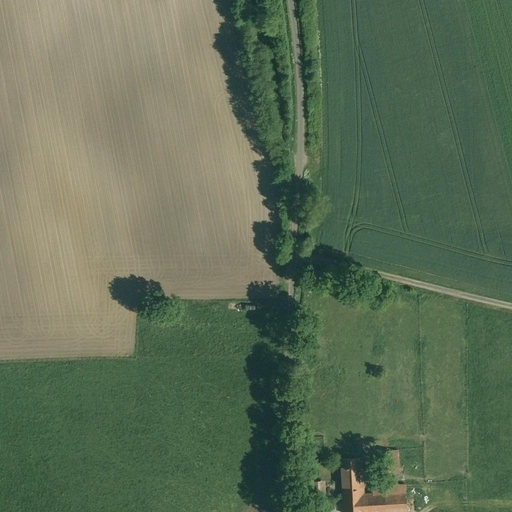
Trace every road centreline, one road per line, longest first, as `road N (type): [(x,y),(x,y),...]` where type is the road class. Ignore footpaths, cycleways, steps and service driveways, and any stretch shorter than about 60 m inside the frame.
road 1 (unclassified): [(281,511),(301,134),(292,0)]
road 2 (track): [(511,309),(295,257)]
